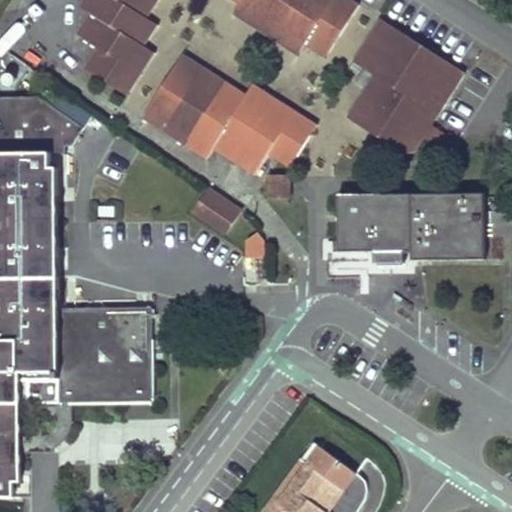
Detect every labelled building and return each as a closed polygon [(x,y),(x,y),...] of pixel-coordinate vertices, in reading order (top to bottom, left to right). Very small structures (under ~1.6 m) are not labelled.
[(82,0),(79,5),(90,12),(77,33),(98,46),(84,67),(128,95),(155,53),(145,46),(159,23),(149,17),(159,0),(82,0)] [(351,0),(236,0),(240,2),(304,43),(325,55),(357,3),(351,0)] [(240,2),(233,13),(298,54),(304,43),(240,2)] [(380,17),(352,60),(373,75),(347,115),(405,153),(416,150),(423,139),(430,127),(465,72),(380,17)] [(183,55),(177,64),(194,61),(183,55)] [(177,64),(145,117),(207,157),(214,145),(257,173),(269,152),(291,165),(311,132),(246,93),(194,61),(177,64)] [(253,83),(246,93),(311,132),(317,122),(253,83)] [(59,309),(59,269),(58,173),(58,169),(51,168),(51,154),(66,154),(66,146),(73,146),(93,114),(64,96),(63,98),(49,96),(0,96),(0,495),(14,496),(14,481),(22,480),(21,373),(59,372),(60,401),(154,401),(152,308),(59,309)] [(430,127),(423,139),(445,153),(452,141),(430,127)] [(269,175),(269,197),(290,197),(290,175),(269,175)] [(242,211),(209,189),(194,212),(227,234),(242,211)] [(340,195),(341,250),(413,249),(413,259),(486,258),(485,192),(340,195)] [(250,256),(266,255),(266,240),(259,234),(250,241),(250,256)] [(274,496),(263,510),(265,511),(327,511),(356,472),(314,442),(303,457),(309,462),(278,500),(274,496)] [(303,457),(274,496),(278,500),(309,462),(303,457)]
